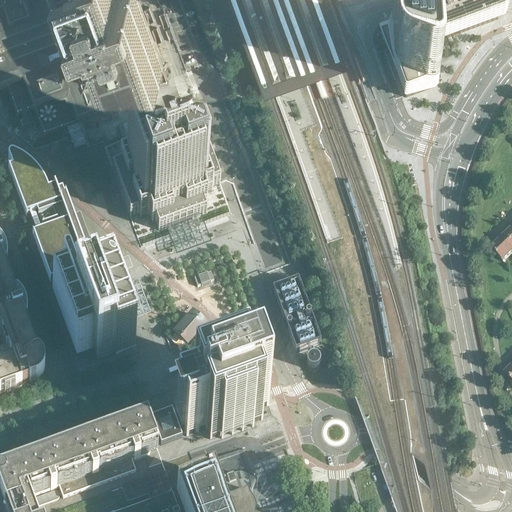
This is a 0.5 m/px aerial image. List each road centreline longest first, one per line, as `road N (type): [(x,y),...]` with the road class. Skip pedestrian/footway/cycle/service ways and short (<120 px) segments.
road 1 (secondary): [(476,391),(492,487),(478,499),(450,492)]
road 2 (secondary): [(476,391),(449,259)]
